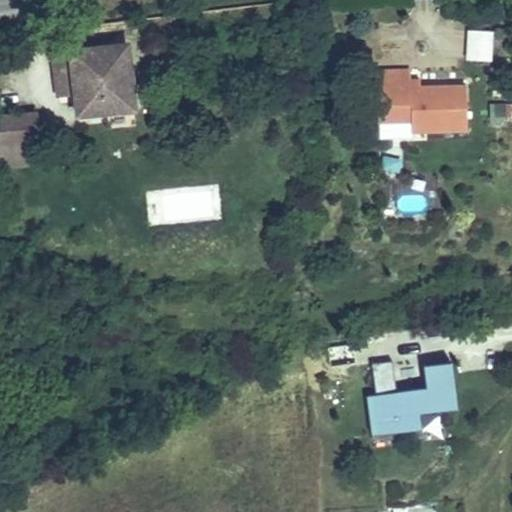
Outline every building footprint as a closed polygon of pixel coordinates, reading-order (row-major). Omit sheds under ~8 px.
[(490,61),(491,30),(466,29),(466,61),(490,61)] [(130,55),(56,64),(61,105),(77,103),(80,125),(137,118),(130,55)] [(420,77),(390,79),(393,129),(425,126),(426,135),(480,131),(476,89),(421,93),(420,77)] [(36,123),(0,126),(0,157),(2,177),(41,173),(36,123)] [(148,226),(221,217),(217,183),(144,192),(148,226)] [(459,409),(454,363),(427,366),(429,388),(399,392),(397,373),(395,362),(375,364),(379,395),(369,396),(373,426),(401,422),(402,433),(424,430),(422,414),(459,409)]
